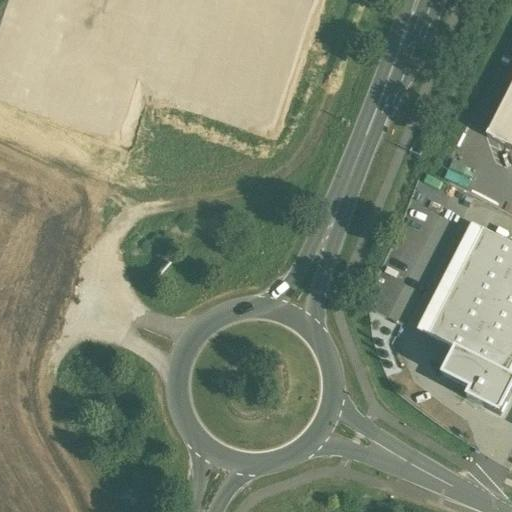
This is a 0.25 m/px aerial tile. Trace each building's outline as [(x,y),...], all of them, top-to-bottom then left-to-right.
[(308,0),(25,0),(0,73),(0,82),(123,125),(138,80),(265,124),(308,0)] [(511,92),(490,136),(511,147),(511,92)] [(417,332),(428,338),(483,230),(472,225),(417,332)] [(455,351),(507,377),(511,368),(511,245),(483,230),(428,338),(455,351)] [(500,418),(511,394),(511,379),(507,377),(455,351),(442,379),(470,393),(466,400),(500,418)]
